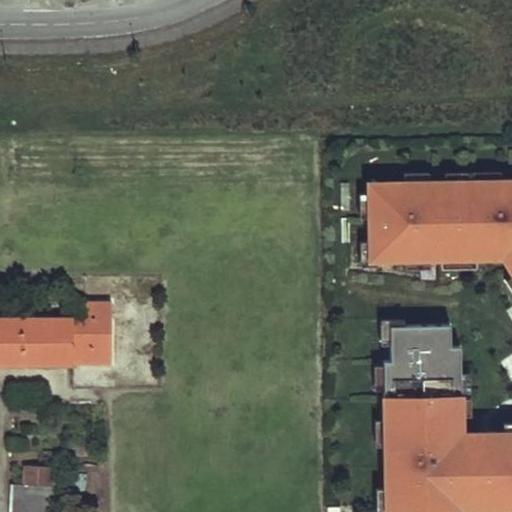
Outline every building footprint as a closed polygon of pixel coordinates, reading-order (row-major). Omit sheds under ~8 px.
[(511,181),(372,182),(372,261),(506,260),(511,269),(511,181)] [(0,360),(111,361),(111,298),(83,298),(83,318),(0,316),(0,360)] [(462,325),(385,326),(387,508),(419,507),(419,511),(511,509),(511,432),(464,434),(462,325)] [(27,483),(50,483),(51,464),(27,464),(27,483)] [(27,483),(17,483),(16,490),(58,493),(58,483),(50,483),(27,483)] [(56,511),(58,493),(16,490),(15,511),(56,511)]
